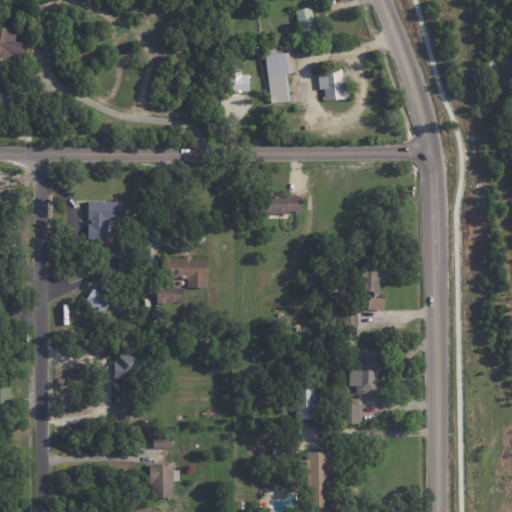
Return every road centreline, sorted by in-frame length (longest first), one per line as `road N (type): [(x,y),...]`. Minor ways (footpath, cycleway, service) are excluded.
road 1 (tertiary): [(376,0),(425,151),(431,511)]
road 2 (tertiary): [(0,152),(425,151)]
road 3 (residential): [(38,153),(43,511)]
